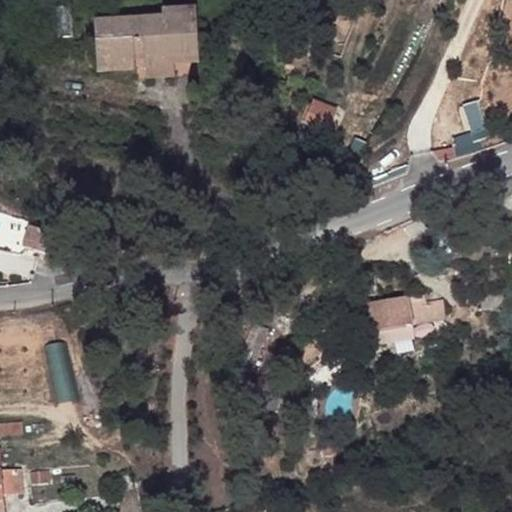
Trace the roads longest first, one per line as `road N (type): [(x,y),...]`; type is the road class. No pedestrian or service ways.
road 1 (residential): [(330,227),(202,297),(179,354),(184,511)]
road 2 (residential): [(330,227),(236,258),(0,303)]
road 3 (residential): [(511,161),(330,227)]
